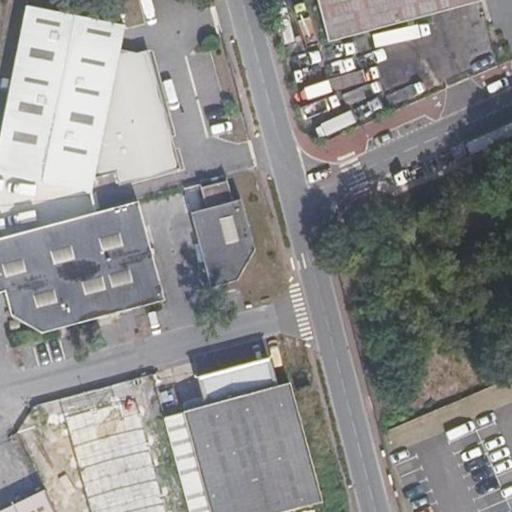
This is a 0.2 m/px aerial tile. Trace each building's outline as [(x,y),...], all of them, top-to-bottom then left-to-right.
[(317,0),(329,42),(481,2),(480,0),(317,0)] [(94,179),(114,174),(118,186),(179,170),(149,51),(136,54),(121,49),(126,26),(28,6),(0,143),(0,173),(91,192),(94,179)] [(205,207),(230,200),(225,180),(200,187),(205,207)] [(161,301),(135,200),(0,236),(0,289),(2,289),(9,316),(42,333),(161,301)] [(190,216),(209,289),(234,282),(254,251),(240,202),(190,216)] [(175,418),(200,511),(303,511),(321,507),(289,387),(274,390),(268,366),(192,385),(199,411),(175,418)] [(166,511),(163,498),(141,414),(122,419),(118,404),(65,418),(89,511),(166,511)] [(51,511),(41,490),(0,509),(0,511),(51,511)]
